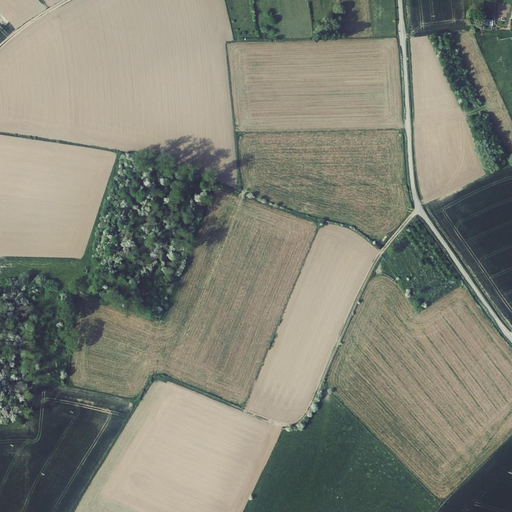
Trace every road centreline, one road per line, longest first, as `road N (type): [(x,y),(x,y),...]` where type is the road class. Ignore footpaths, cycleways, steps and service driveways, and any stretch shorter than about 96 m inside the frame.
road 1 (unclassified): [(511,339),(414,196),(400,0)]
road 2 (track): [(420,208),(372,265),(298,420),(269,420),(185,386)]
